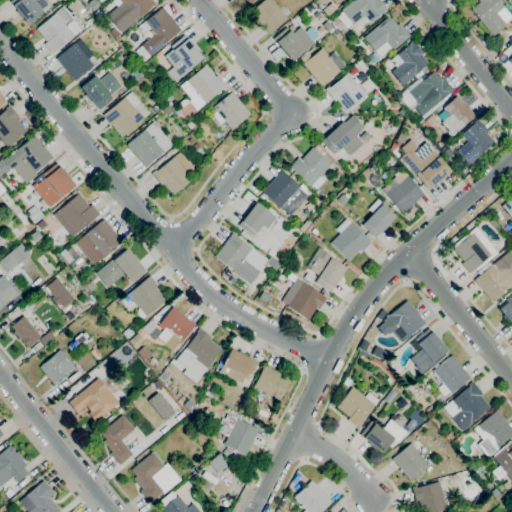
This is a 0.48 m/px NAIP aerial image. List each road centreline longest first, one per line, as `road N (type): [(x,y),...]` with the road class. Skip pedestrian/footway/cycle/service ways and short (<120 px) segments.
road 1 (residential): [(0,41),(195,281),(229,309),(328,360)]
road 2 (tertiary): [(250,511),(328,360),(383,275),(511,160)]
road 3 (residential): [(198,0),(290,111),(168,246)]
road 4 (tertiary): [(0,371),(114,511)]
road 5 (residential): [(410,252),(511,377)]
road 6 (residential): [(425,0),(511,108)]
